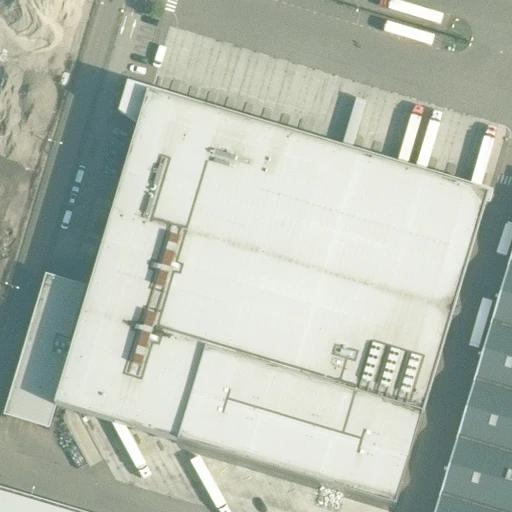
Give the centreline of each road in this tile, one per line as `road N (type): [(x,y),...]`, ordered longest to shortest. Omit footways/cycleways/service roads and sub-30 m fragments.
road 1 (unknown): [(116,0),(0,358)]
road 2 (unknown): [(415,511),(511,170)]
road 3 (unknown): [(0,431),(212,511)]
